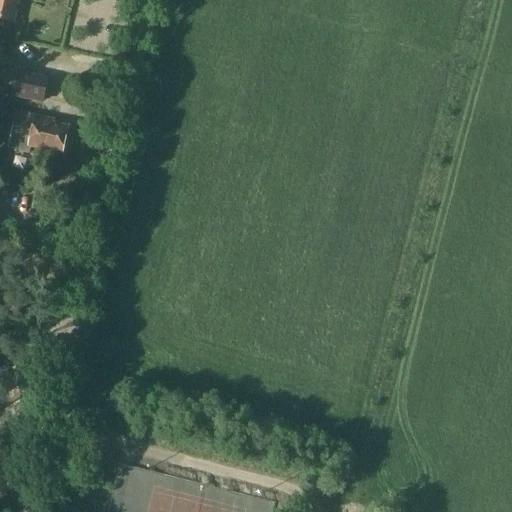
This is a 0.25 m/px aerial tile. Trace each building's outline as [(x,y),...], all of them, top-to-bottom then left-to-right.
[(0,0),(0,20),(15,24),(20,0),(0,0)] [(3,68),(1,76),(0,81),(0,94),(44,104),(49,78),(3,68)] [(18,113),(10,148),(30,153),(32,145),(63,152),(68,128),(52,124),(53,121),(18,113)] [(19,277),(29,279),(53,282),(56,262),(32,259),(22,257),(19,277)] [(121,467),(110,511),(271,511),(274,504),(121,467)]
